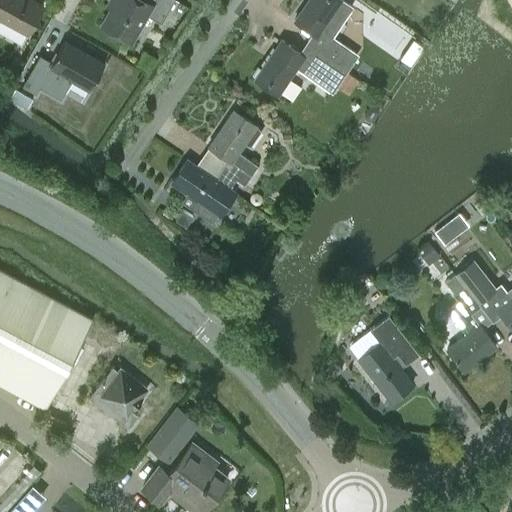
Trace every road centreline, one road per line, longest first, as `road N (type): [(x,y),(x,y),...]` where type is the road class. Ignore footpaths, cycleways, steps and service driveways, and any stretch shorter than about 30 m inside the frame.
road 1 (tertiary): [(355,511),(277,402),(204,329),(77,225),(0,186)]
road 2 (residential): [(120,172),(242,0)]
road 3 (residential): [(358,511),(511,432)]
road 4 (unclassified): [(123,511),(0,417)]
